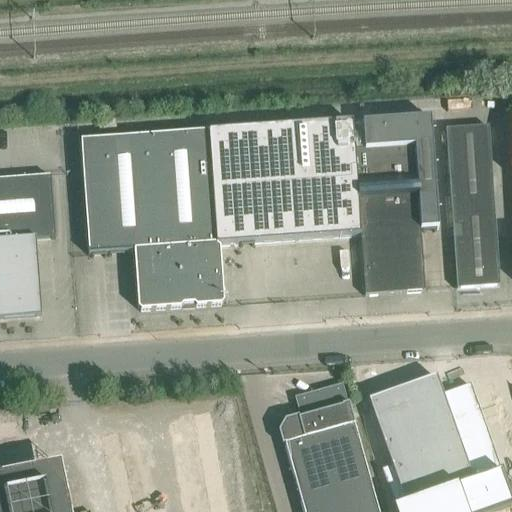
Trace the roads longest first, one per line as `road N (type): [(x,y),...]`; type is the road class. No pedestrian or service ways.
road 1 (unclassified): [(511,331),(0,367)]
road 2 (unknown): [(112,511),(109,496),(61,452),(56,363)]
